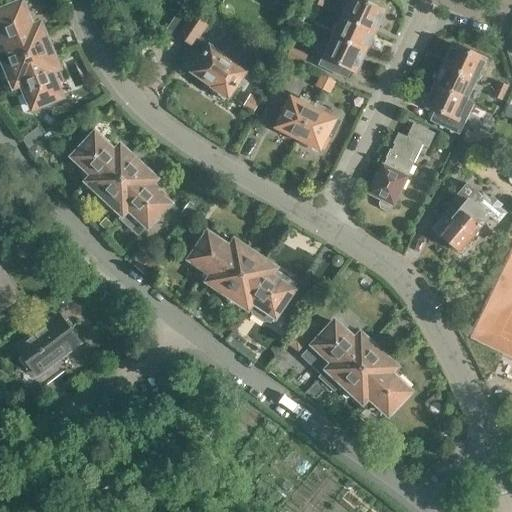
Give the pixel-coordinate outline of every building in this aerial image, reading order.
[(0,35),(0,41),(5,39),(6,43),(18,38),(21,47),(45,37),(40,24),(32,28),(22,2),(5,10),(1,2),(2,2),(0,0),(0,29),(2,35),(0,35)] [(313,0),(312,4),(321,8),(325,0),(313,0)] [(349,0),(342,16),(374,31),(383,12),(359,0),(349,0)] [(321,8),(312,4),(309,10),(318,14),(321,8)] [(166,30),(199,52),(214,29),(207,24),(206,25),(190,14),(185,22),(176,16),(166,30)] [(333,35),(365,51),(374,31),(342,16),(333,35)] [(300,29),(309,34),(313,27),(304,22),(300,29)] [(365,51),(333,35),(323,55),(355,71),(365,51)] [(53,55),(45,37),(21,47),(18,38),(6,43),(5,39),(0,41),(0,51),(14,86),(23,82),(21,78),(33,73),(30,65),(53,55)] [(444,64),(476,80),(486,60),(453,44),(444,64)] [(209,46),(192,72),(213,86),(213,87),(215,88),(213,90),(225,98),(226,96),(228,98),(246,71),(209,46)] [(23,82),(14,86),(16,91),(24,87),(33,108),(61,96),(50,71),(58,68),(53,55),(30,65),(33,73),(21,78),(23,82)] [(434,84),(473,102),(478,93),(472,90),(476,80),(444,64),(434,84)] [(315,86),(322,89),(327,78),(321,74),(315,86)] [(327,78),(322,89),(330,93),(336,82),(327,78)] [(495,89),(505,93),(508,86),(499,82),(495,89)] [(473,102),(434,84),(425,104),(435,109),(430,120),(458,133),(473,102)] [(505,93),(495,89),(492,96),(501,101),(505,93)] [(274,128),(298,139),(314,107),(291,96),(274,128)] [(314,107),(298,139),(320,151),(328,136),(332,138),(340,121),(314,107)] [(369,193),(381,199),(378,203),(380,208),(386,211),(391,209),(393,205),(394,205),(408,176),(414,162),(409,159),(417,142),(428,147),(435,133),(414,123),(407,136),(399,132),(394,143),(395,144),(392,150),(391,149),(386,157),(387,158),(384,164),(383,164),(369,193)] [(461,141),(472,146),(477,149),(477,148),(481,150),(485,142),(481,139),(482,138),(467,130),(461,141)] [(85,177),(88,180),(94,173),(97,176),(105,167),(112,173),(130,154),(121,145),(115,152),(95,133),(74,155),(91,171),(85,177)] [(472,146),(461,141),(449,165),(454,168),(458,161),(463,163),(472,146)] [(145,169),(130,154),(112,173),(105,167),(97,176),(94,173),(88,180),(122,212),(128,206),(125,203),(133,194),(127,188),(145,169)] [(128,206),(122,212),(125,215),(123,217),(138,232),(146,223),(148,225),(169,203),(149,185),(156,178),(145,169),(127,188),(133,194),(125,203),(128,206)] [(433,228),(440,234),(439,234),(458,250),(469,237),(470,237),(488,215),(498,223),(507,213),(500,208),(503,205),(491,195),(489,198),(482,192),(481,194),(466,183),(453,198),(462,205),(449,221),(443,215),(433,228)] [(181,213),(190,220),(198,209),(189,202),(181,213)] [(204,277),(209,280),(213,273),(217,275),(224,265),(231,269),(246,248),(235,241),(230,247),(208,232),(191,257),(209,270),(204,277)] [(136,263),(134,264),(144,274),(156,261),(141,247),(131,258),(136,263)] [(263,260),(246,248),(231,269),(224,265),(217,275),(213,273),(209,280),(216,285),(212,291),(219,296),(223,290),(248,306),(253,299),(249,297),(256,286),(249,281),(263,260)] [(253,299),(248,306),(252,309),(251,311),(251,315),(263,323),(267,322),(269,323),(292,289),(270,274),(274,267),(263,260),(249,281),(256,286),(249,297),(253,299)] [(17,295),(0,269),(0,306),(5,303),(7,304),(16,298),(17,295)] [(17,347),(45,386),(66,371),(57,359),(80,342),(60,315),(17,347)] [(305,318),(290,338),(301,347),(316,327),(305,318)] [(305,354),(324,373),(334,362),(338,365),(347,356),(352,361),(370,342),(361,334),(355,340),(335,321),(314,343),(315,344),(305,354)] [(233,338),(246,347),(253,337),(240,329),(233,338)] [(368,375),(385,356),(370,342),(352,361),(347,356),(338,365),(334,362),(324,373),(322,375),(334,387),(341,380),(359,397),(349,408),(353,412),(363,401),(363,400),(369,394),(365,390),(374,381),(368,375)] [(363,400),(363,401),(366,404),(372,397),(388,413),(409,390),(390,372),(395,366),(385,356),(368,375),(374,381),(365,390),(369,394),(363,400)] [(308,391),(315,398),(324,389),(316,383),(308,391)] [(173,417),(183,424),(196,407),(186,400),(173,417)] [(366,437),(376,446),(379,442),(380,443),(389,438),(376,426),(366,437)]
